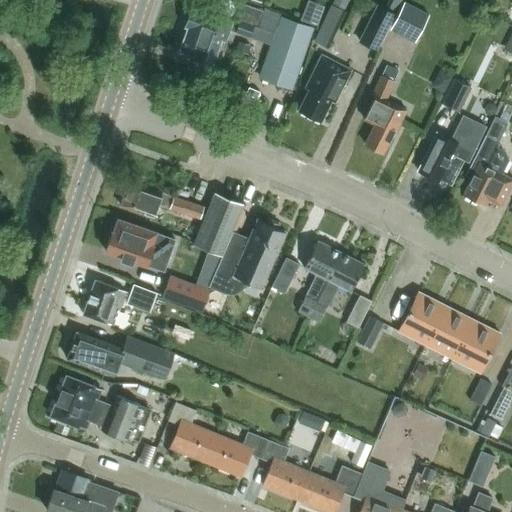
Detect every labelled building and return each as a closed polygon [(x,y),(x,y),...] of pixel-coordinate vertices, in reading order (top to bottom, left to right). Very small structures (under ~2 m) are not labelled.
[(256,27),(261,12),(237,3),(231,18),(217,13),(216,17),(191,8),(185,26),(187,27),(178,51),(194,56),(193,57),(212,64),(220,39),(225,41),(229,30),(248,37),(252,26),(256,27)] [(394,13),(375,3),(356,41),(375,50),(394,13)] [(391,29),(416,41),(429,16),(403,3),(391,29)] [(341,9),(330,4),(312,41),(323,46),(341,9)] [(280,18),(264,64),(295,75),(311,28),(280,18)] [(511,32),(511,33),(503,50),(511,54),(511,32)] [(333,103),(350,70),(321,55),(304,88),(308,90),(298,110),(320,121),(330,101),(333,103)] [(394,134),(405,110),(385,100),(393,81),(398,71),(385,65),(381,75),(380,75),(371,94),(375,96),(364,120),(373,124),(364,144),(382,153),(392,133),(394,134)] [(469,86),(450,77),(438,102),(457,111),(469,86)] [(431,144),(417,171),(438,181),(439,179),(450,185),(462,160),(467,163),(475,145),(485,126),(462,115),(450,139),(437,132),(431,144)] [(499,142),(498,141),(505,127),(493,120),(465,176),(470,178),(463,194),(484,205),(487,199),(500,205),(511,181),(511,179),(500,174),(507,160),(503,150),(496,147),(499,142)] [(199,219),(203,207),(128,181),(120,206),(153,217),(157,204),(199,219)] [(220,256),(242,204),(214,192),(192,245),(220,256)] [(131,260),(162,271),(173,239),(155,233),(155,232),(117,219),(112,232),(111,232),(105,251),(118,255),(118,256),(131,261),(131,260)] [(260,289),(284,232),(276,228),(278,223),(267,219),(265,223),(257,220),(248,239),(231,232),(208,287),(223,293),(227,294),(231,294),(235,293),(238,291),(241,288),(243,286),(245,282),(260,289)] [(307,316),(340,252),(316,240),(302,267),(315,274),(296,311),(307,316)] [(349,291),(363,264),(340,252),(307,316),(317,322),(336,285),(349,291)] [(298,264),(284,257),(269,287),(283,294),(298,264)] [(194,284),(168,274),(160,297),(200,312),(209,289),(205,288),(194,284)] [(113,324),(125,291),(117,288),(94,280),(82,314),(105,322),(113,324)] [(155,292),(132,284),(124,303),(148,312),(155,292)] [(444,306),(417,292),(397,331),(425,345),(444,306)] [(370,301),(357,294),(343,322),(356,328),(370,301)] [(425,345),(451,358),(471,319),(444,306),(425,345)] [(369,348),(382,323),(368,316),(355,341),(369,348)] [(471,319),(451,358),(479,372),(499,333),(471,319)] [(188,339),(191,330),(179,326),(176,335),(188,339)] [(165,379),(173,354),(126,336),(121,349),(76,332),(66,358),(113,375),(118,361),(165,379)] [(417,364),(411,375),(421,380),(427,369),(417,364)] [(142,431),(150,412),(139,407),(140,405),(116,396),(112,405),(96,399),(100,389),(65,375),(49,416),(57,419),(52,431),(60,434),(65,422),(84,430),(88,421),(99,425),(98,429),(125,440),(131,426),(142,431)] [(511,393),(511,390),(502,385),(487,414),(499,420),(511,393)] [(216,434),(189,424),(195,410),(173,401),(166,421),(178,426),(169,448),(204,462),(216,434)] [(404,405),(400,403),(392,406),(391,410),(393,416),(397,417),(404,415),(406,410),(404,405)] [(307,427),(312,416),(302,412),(298,423),(307,427)] [(276,416),(273,423),(275,427),(280,430),(285,427),(288,420),(286,415),(281,413),(276,416)] [(486,417),(479,432),(487,436),(495,422),(486,417)] [(260,459),(267,440),(247,432),(241,445),(216,434),(204,462),(240,476),(249,454),(260,459)] [(297,500),(308,472),(282,461),(288,448),(267,440),(260,459),(271,463),(262,485),(297,500)] [(359,441),(354,453),(350,462),(361,467),(370,446),(359,441)] [(493,456),(479,450),(466,481),(480,487),(493,456)] [(358,511),(399,511),(401,509),(405,500),(381,491),(389,471),(366,462),(361,474),(352,496),(363,501),(358,511)] [(352,496),(361,474),(341,466),(334,482),(308,472),(297,500),(327,511),(332,511),(341,492),(352,496)] [(429,483),(434,471),(424,467),(419,479),(429,483)] [(117,492),(87,482),(88,480),(61,471),(55,490),(53,489),(46,510),(51,511),(102,511),(104,508),(111,510),(117,492)] [(485,511),(492,498),(478,492),(472,507),(469,506),(466,511),(485,511)] [(453,511),(454,511),(433,503),(429,511),(407,511),(401,509),(399,511),(453,511)]
